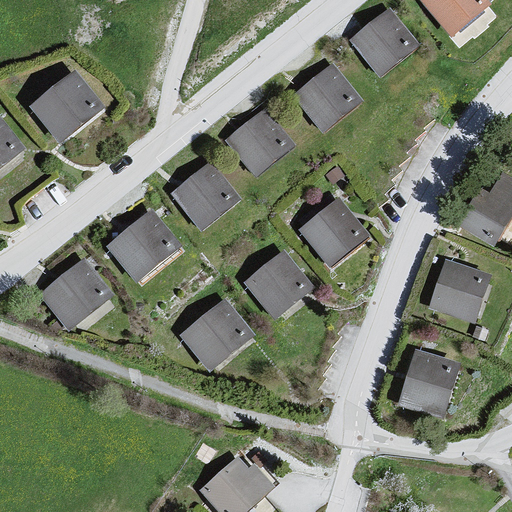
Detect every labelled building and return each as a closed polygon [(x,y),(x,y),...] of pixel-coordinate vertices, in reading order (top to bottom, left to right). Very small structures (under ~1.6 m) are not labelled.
[(492,0),(432,0),(427,4),(464,52),(509,19),(499,8),(492,0)] [(395,21),(362,47),(395,96),(435,65),(395,21)] [(345,71),(308,103),(337,148),(379,113),(345,71)] [(89,80),(44,115),(71,156),(122,121),(89,80)] [(275,113),(234,148),(264,194),(311,158),(275,113)] [(6,122),(0,126),(0,191),(41,162),(6,122)] [(220,173),(184,204),(212,240),(251,212),(220,173)] [(511,255),(511,181),(503,177),(471,232),(511,256),(511,255)] [(344,211),(309,237),(339,281),(381,253),(344,211)] [(162,220),(120,257),(150,295),(193,257),(162,220)] [(295,259),(251,289),(279,332),(328,298),(295,259)] [(460,262),(456,266),(442,311),(495,331),(510,279),(460,262)] [(97,265),(49,302),(79,341),(126,303),(97,265)] [(233,306),(187,341),(216,385),(268,344),(233,306)] [(473,369),(427,357),(410,409),(462,424),(473,369)] [(279,511),(296,498),(256,462),(214,500),(225,511),(279,511)]
